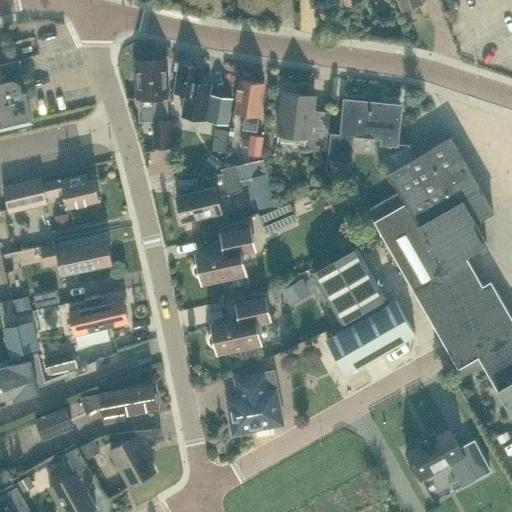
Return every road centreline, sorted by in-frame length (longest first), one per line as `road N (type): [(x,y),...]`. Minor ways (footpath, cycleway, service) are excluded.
road 1 (unclassified): [(206,491),(89,9)]
road 2 (tertiary): [(511,104),(410,66),(237,44),(89,9)]
road 3 (residential): [(206,491),(428,366)]
